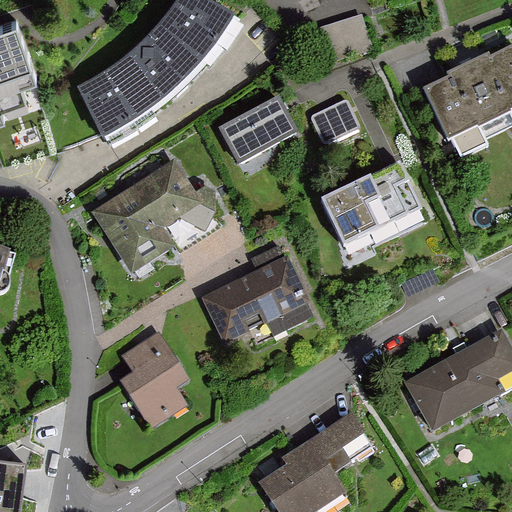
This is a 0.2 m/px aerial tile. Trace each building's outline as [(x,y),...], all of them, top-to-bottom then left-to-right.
[(188,0),(174,0),(161,20),(148,37),(125,58),(103,76),(68,94),(94,145),(130,127),(158,105),(185,79),(203,59),(226,25),(188,0)] [(320,29),(328,65),(374,55),(366,19),(320,29)] [(0,106),(17,101),(15,95),(41,87),(21,27),(0,33),(0,106)] [(511,53),(509,46),(418,89),(437,128),(446,147),(480,131),(511,115),(511,53)] [(362,88),(319,110),(331,133),(372,112),(362,88)] [(279,102),(221,133),(241,170),(299,139),(279,102)] [(389,169),(321,206),(351,260),(430,218),(401,163),(389,169)] [(174,165),(94,216),(132,276),(174,249),(163,232),(202,207),(174,165)] [(257,275),(201,300),(223,348),(252,336),(256,345),(314,319),(308,306),(311,304),(285,245),(250,261),(257,275)] [(0,307),(14,262),(0,257),(0,307)] [(511,388),(511,359),(499,336),(410,385),(435,430),(511,388)] [(191,388),(165,339),(122,355),(132,377),(119,387),(151,434),(187,411),(179,397),(191,388)] [(353,421),(282,464),(287,472),(259,489),(273,511),(326,511),(343,502),(330,482),(374,455),(353,421)] [(0,511),(5,503),(12,506),(24,482),(0,470),(0,511)]
